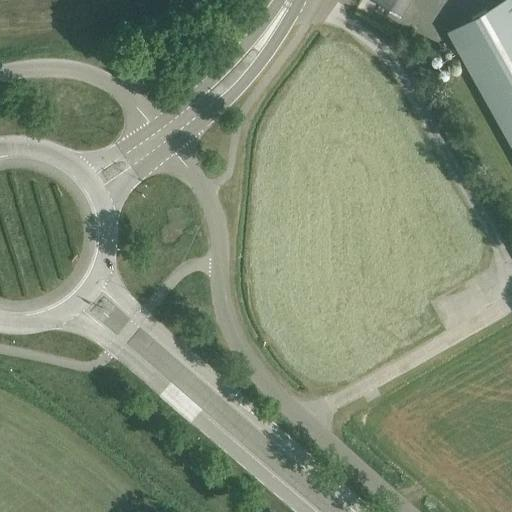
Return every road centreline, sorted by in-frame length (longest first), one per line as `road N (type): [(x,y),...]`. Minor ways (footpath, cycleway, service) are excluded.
road 1 (unclassified): [(171,145),(215,220),(218,289),(240,345),(280,394),(406,511)]
road 2 (primary): [(361,511),(146,322),(100,264)]
road 3 (primary): [(62,312),(117,344),(313,511)]
road 4 (unclassified): [(153,125),(119,89),(70,69),(0,74)]
road 5 (unclassified): [(171,145),(265,54),(277,21)]
road 6 (unclassified): [(277,21),(153,125)]
